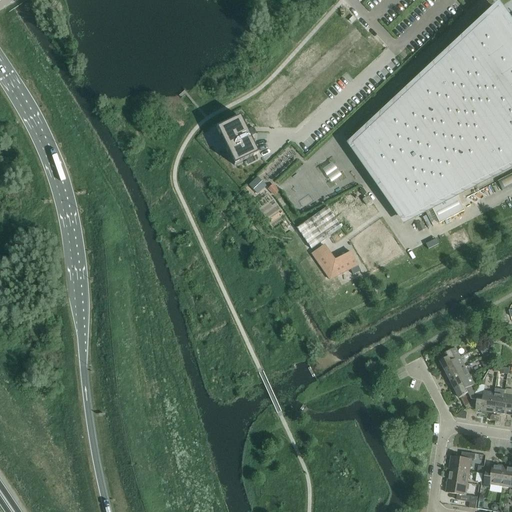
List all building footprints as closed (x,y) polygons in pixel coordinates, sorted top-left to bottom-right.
[(511,30),(497,9),(351,144),(404,220),(430,206),(439,224),(464,211),(455,193),(511,164),(511,30)] [(252,128),(246,131),(240,117),(216,128),(234,166),(258,154),(249,137),(255,134),(252,128)] [(322,165),(324,175),(336,172),(334,162),(322,165)] [(257,177),(249,185),(257,194),(266,186),(257,177)] [(278,193),(271,185),(267,189),(274,197),(278,193)] [(341,228),(326,207),(296,228),(311,250),(341,228)] [(324,245),(311,254),(329,280),(358,266),(351,252),(334,261),(324,245)] [(478,346),(484,358),(491,354),(485,342),(478,346)] [(440,356),(443,361),(440,362),(445,371),(454,367),(451,362),(460,358),(455,348),(440,356)] [(454,367),(445,371),(450,380),(458,376),(456,371),(465,367),(460,358),(451,362),(454,367)] [(499,373),(500,364),(490,364),(490,373),(499,373)] [(458,376),(450,380),(454,389),(463,385),(461,380),(469,376),(465,367),(456,371),(458,376)] [(463,385),(454,389),(459,399),(460,398),(465,408),(474,395),(471,387),(474,385),(469,376),(461,380),(463,385)] [(488,402),(486,412),(496,414),(498,404),(503,405),(504,395),(505,389),(498,388),(497,394),(494,393),(493,403),(488,402)] [(474,395),(465,408),(476,409),(476,411),(486,412),(488,402),(493,403),(494,393),(484,392),(483,396),(474,395)] [(511,396),(504,395),(503,405),(498,404),(496,414),(506,415),(508,405),(511,406),(511,396)] [(451,457),(449,469),(469,472),(471,460),(474,460),(475,454),(462,452),(461,458),(451,457)] [(502,487),(505,467),(493,465),(491,475),(485,474),(483,486),(490,487),(490,485),(502,487)] [(511,467),(505,467),(502,487),(511,487),(511,467)] [(469,472),(449,469),(447,481),(467,484),(469,472)] [(467,484),(447,481),(446,493),(457,495),(456,500),(470,502),(471,496),(465,496),(467,484)] [(470,502),(469,508),(476,509),(477,497),(471,496),(470,502)]
